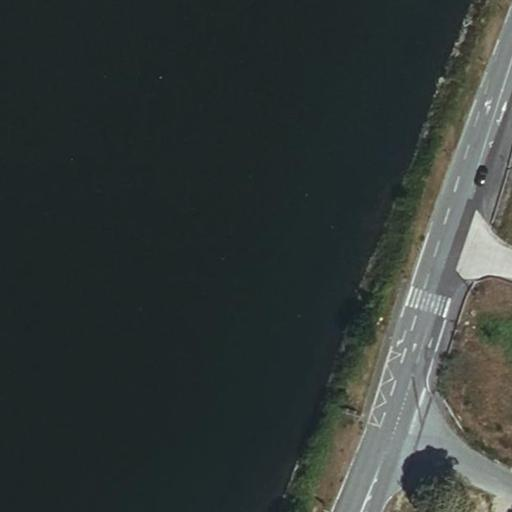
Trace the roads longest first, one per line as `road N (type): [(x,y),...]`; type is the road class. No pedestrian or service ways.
road 1 (tertiary): [(511,48),(411,337)]
road 2 (unclassified): [(511,490),(391,432)]
